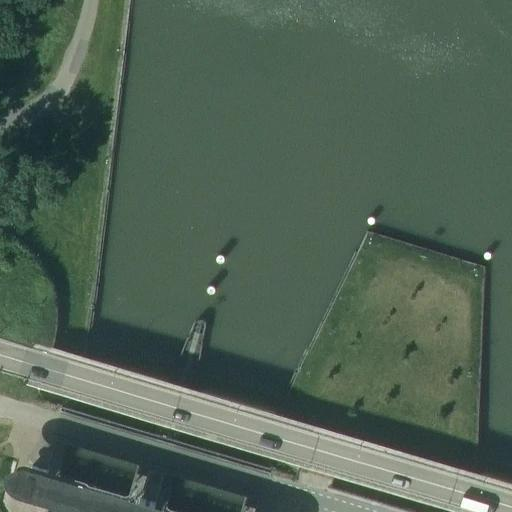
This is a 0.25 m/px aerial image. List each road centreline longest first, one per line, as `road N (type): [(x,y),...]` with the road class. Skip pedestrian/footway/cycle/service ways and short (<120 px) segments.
road 1 (secondary): [(511,505),(0,356)]
road 2 (unclassified): [(358,511),(61,424)]
road 3 (unclassified): [(0,122),(35,110),(58,90),(89,0)]
